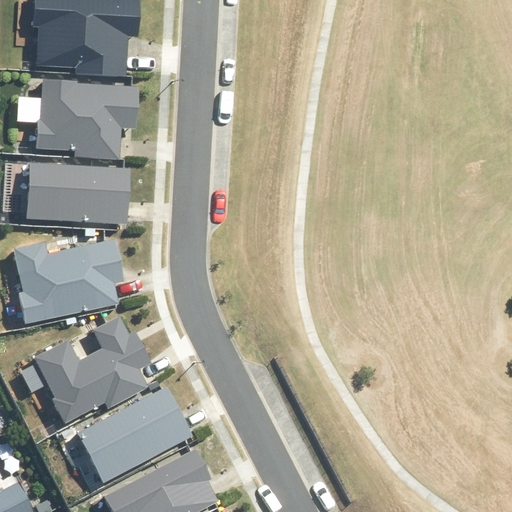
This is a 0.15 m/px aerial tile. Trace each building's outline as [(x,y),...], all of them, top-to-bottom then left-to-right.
[(139,2),(96,0),(36,0),(34,72),(127,76),(129,37),(138,38),(139,2)] [(44,83),(38,149),(121,156),(123,131),(137,133),(141,91),(44,83)] [(27,224),(122,229),(125,168),(30,163),(27,224)] [(6,256),(23,328),(117,306),(113,290),(127,287),(115,239),(44,256),(42,247),(6,256)] [(152,367),(127,315),(89,333),(98,353),(81,361),(74,346),(35,364),(66,429),(145,391),(137,374),(152,367)] [(194,442),(167,390),(74,437),(100,489),(194,442)] [(189,451),(90,506),(94,511),(202,511),(218,504),(189,451)] [(0,511),(24,511),(11,481),(0,485),(0,511)]
